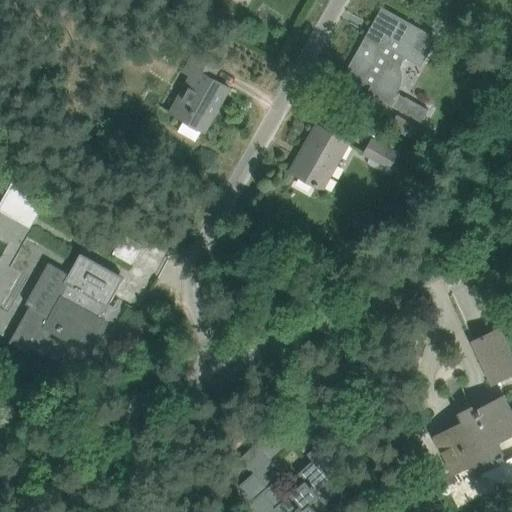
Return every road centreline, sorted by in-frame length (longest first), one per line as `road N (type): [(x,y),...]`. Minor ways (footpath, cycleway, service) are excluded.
road 1 (unclassified): [(222,370),(192,306),(194,260),(340,0)]
road 2 (unclassified): [(222,370),(511,235)]
road 3 (unclassified): [(0,474),(222,370)]
